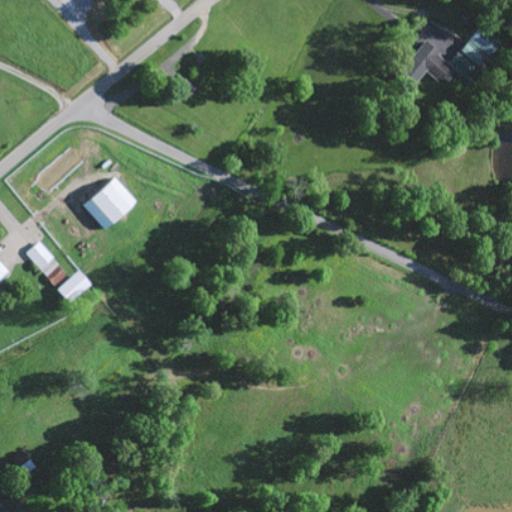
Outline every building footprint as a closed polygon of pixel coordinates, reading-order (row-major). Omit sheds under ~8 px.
[(462,79),(497,42),(479,25),(444,62),(462,79)] [(407,60),(438,79),(448,61),(418,43),(407,60)] [(421,71),(411,61),(399,72),(408,82),(421,71)] [(76,205),(99,229),(131,200),(109,175),(76,205)] [(21,252),(51,288),(65,276),(35,241),(21,252)] [(63,304),(86,285),(74,270),(51,289),(63,304)]
